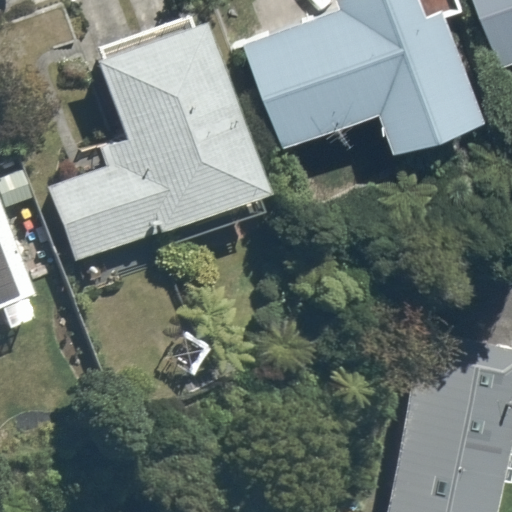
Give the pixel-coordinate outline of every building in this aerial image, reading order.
[(281,0),(227,24),(270,125),(355,89),(373,132),(467,91),(427,0),(281,0)] [(511,0),(464,0),(484,56),(511,46),(511,0)] [(120,150),(26,194),(57,258),(238,172),(162,12),(74,54),(120,150)] [(0,315),(25,306),(0,241),(0,315)] [(481,511),(511,371),(511,348),(421,329),(380,511),(481,511)]
